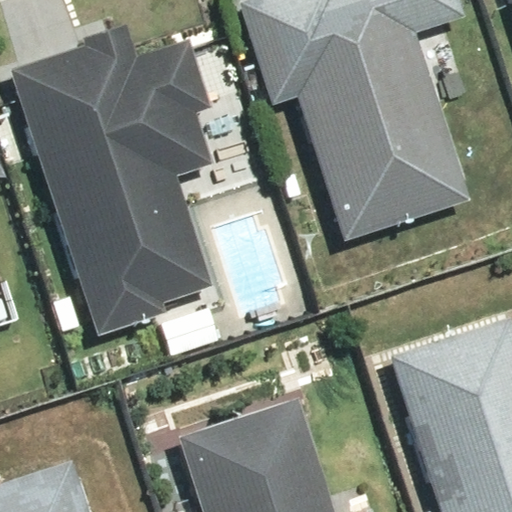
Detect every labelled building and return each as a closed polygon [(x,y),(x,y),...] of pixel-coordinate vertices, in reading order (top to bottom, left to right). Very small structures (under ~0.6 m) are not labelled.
[(238,0),(220,6),(253,108),(278,100),(324,245),(451,204),(396,34),(444,19),(438,0),(238,0)] [(511,0),(493,0),(511,56),(511,0)] [(65,48),(0,68),(0,99),(77,340),(148,317),(145,307),(194,291),(158,179),(195,167),(178,117),(193,112),(170,42),(118,59),(107,27),(63,42),(65,48)] [(511,511),(511,382),(492,320),(371,359),(420,511),(511,511)] [(316,511),(281,401),(158,441),(180,511),(316,511)] [(66,511),(52,465),(0,480),(0,511),(66,511)]
